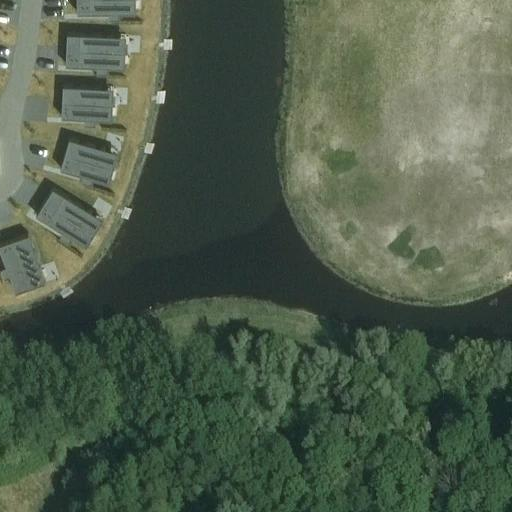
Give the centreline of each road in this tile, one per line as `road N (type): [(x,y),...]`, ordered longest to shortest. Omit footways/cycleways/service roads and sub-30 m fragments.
road 1 (track): [(475,0),(336,202),(269,339),(268,362)]
road 2 (track): [(163,364),(56,511)]
